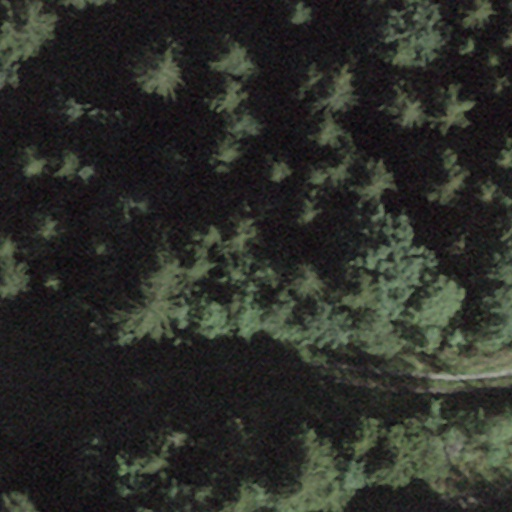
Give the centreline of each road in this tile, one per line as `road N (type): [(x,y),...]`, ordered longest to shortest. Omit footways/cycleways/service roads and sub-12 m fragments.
road 1 (track): [(0,370),(85,387),(273,369),(460,381),(511,374)]
road 2 (track): [(511,486),(389,511)]
